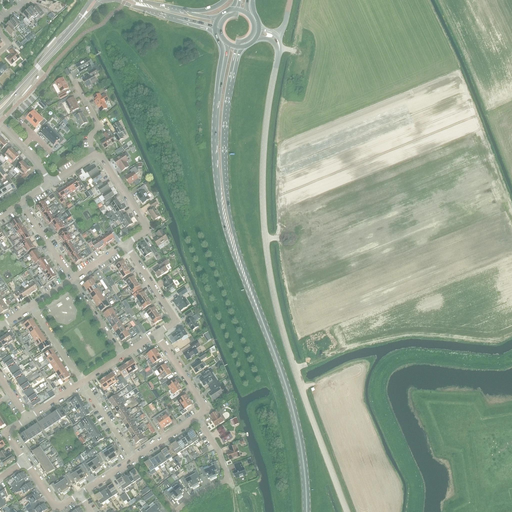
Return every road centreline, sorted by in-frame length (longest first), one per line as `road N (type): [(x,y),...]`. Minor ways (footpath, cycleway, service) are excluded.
road 1 (unclassified): [(347,511),(292,364),(268,268),(264,154),(278,53)]
road 2 (primary): [(259,314),(228,204),(229,85)]
road 3 (primary): [(217,98),(220,209),(259,314)]
road 4 (primary): [(306,511),(294,414),(259,314)]
road 5 (tertiary): [(0,107),(95,0)]
road 6 (residential): [(174,511),(226,478),(196,417)]
